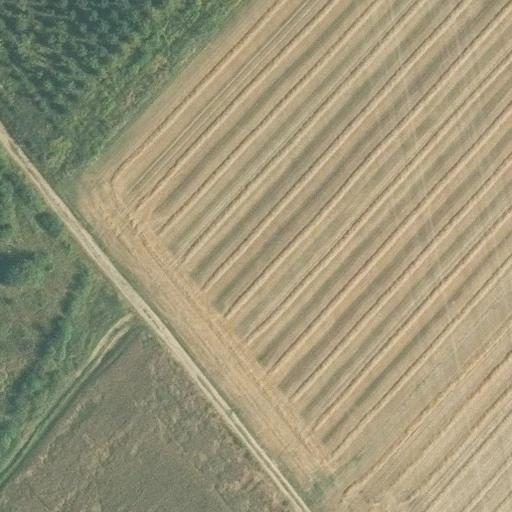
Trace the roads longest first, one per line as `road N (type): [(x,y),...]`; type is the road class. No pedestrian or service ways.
road 1 (track): [(295,511),(0,134)]
road 2 (track): [(143,321),(125,332),(0,482)]
